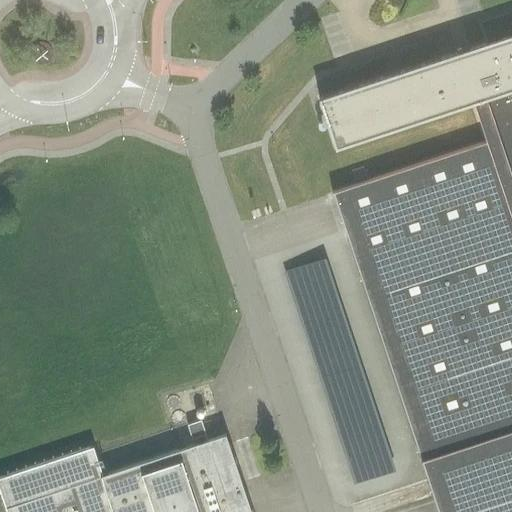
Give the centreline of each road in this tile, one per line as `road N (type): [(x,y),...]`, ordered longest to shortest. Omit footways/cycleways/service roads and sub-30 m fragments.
road 1 (unclassified): [(321,511),(201,152),(201,111)]
road 2 (unclassified): [(201,111),(220,74),(303,0)]
